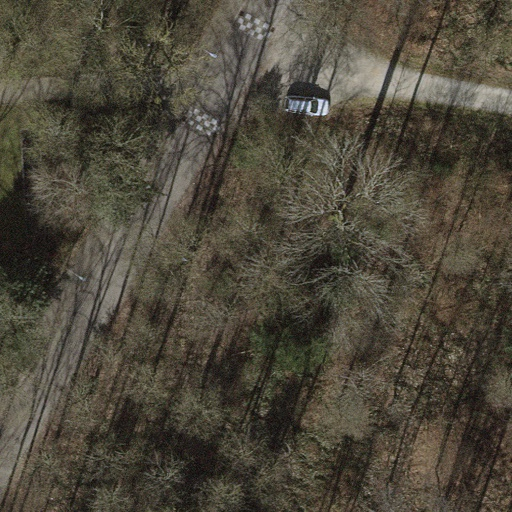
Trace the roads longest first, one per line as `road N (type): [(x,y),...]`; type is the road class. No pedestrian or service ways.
road 1 (residential): [(271,0),(0,449)]
road 2 (track): [(511,99),(236,65)]
